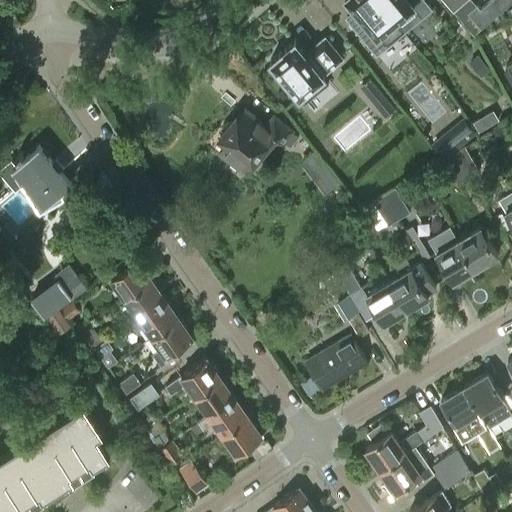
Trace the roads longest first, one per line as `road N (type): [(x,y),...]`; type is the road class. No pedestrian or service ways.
road 1 (residential): [(314,437),(58,73),(51,26)]
road 2 (residential): [(314,437),(511,319)]
road 3 (residential): [(51,26),(153,47),(204,28),(239,0)]
road 4 (residential): [(201,511),(314,437)]
